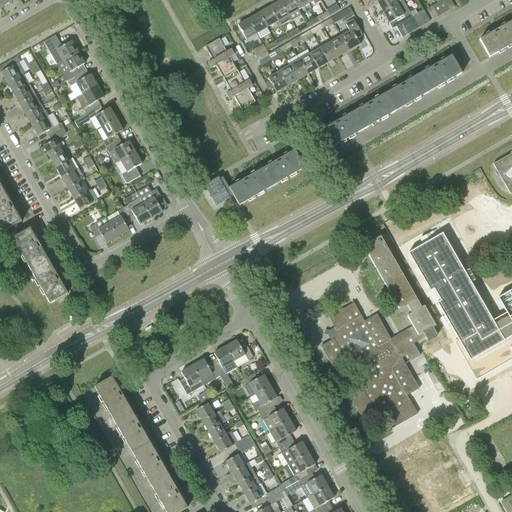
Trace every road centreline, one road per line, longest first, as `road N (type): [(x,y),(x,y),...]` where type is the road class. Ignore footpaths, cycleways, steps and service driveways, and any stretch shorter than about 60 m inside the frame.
road 1 (tertiary): [(223,263),(511,104)]
road 2 (residential): [(225,511),(153,378),(254,317)]
road 3 (tertiary): [(0,386),(223,263)]
road 4 (residential): [(191,211),(71,0)]
road 5 (residential): [(364,511),(254,317)]
road 6 (residential): [(83,266),(0,118)]
road 7 (residential): [(497,511),(461,445),(508,414),(491,383)]
road 8 (residential): [(243,138),(387,56)]
road 9 (residential): [(83,266),(191,211)]
